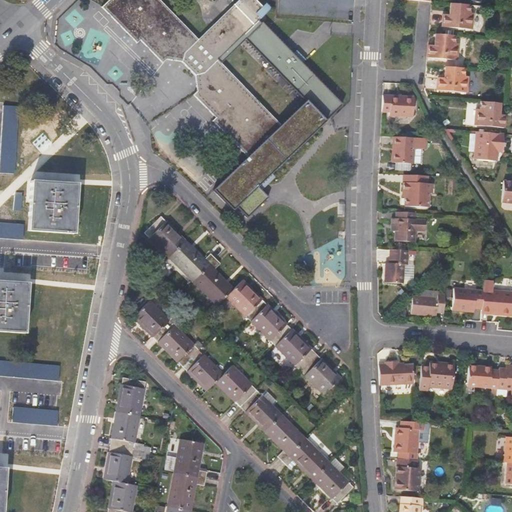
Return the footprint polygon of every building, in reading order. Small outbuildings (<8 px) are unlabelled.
[(258,187),(271,173),(342,105),(262,23),(261,24),(258,21),(261,19),(256,13),(263,6),(256,0),(238,0),(198,39),(159,0),(109,0),(101,8),(137,44),(140,42),(162,64),(165,60),(179,63),(192,77),(197,91),(193,95),(215,118),(212,122),(247,157),(213,190),(233,210),(236,207),(247,218),(268,197),(262,192),(258,187)] [(267,3),(263,6),(256,13),(261,19),(272,8),(267,3)] [(471,13),(471,5),(459,4),(452,3),(451,14),(445,14),(444,27),(473,29),(475,13),(471,13)] [(65,18),(75,28),(85,19),(74,9),(65,18)] [(433,45),(427,45),(426,57),(456,59),(457,44),(453,43),(453,36),(434,34),(433,45)] [(488,78),(489,70),(468,68),(467,80),(461,80),(460,91),(490,94),(492,78),(488,78)] [(414,99),(384,98),(383,111),(383,113),(390,114),(390,118),(414,119),(414,99)] [(501,115),(502,103),(481,102),(481,110),(477,110),(476,125),(506,128),(506,115),(501,115)] [(18,106),(3,105),(0,144),(0,172),(14,174),(18,106)] [(498,161),(498,152),(499,146),(504,146),(505,134),(485,132),(477,132),(476,139),(475,157),(475,159),(498,161)] [(414,149),(414,139),(394,138),(393,163),(397,164),(412,164),(413,164),(414,149)] [(426,139),(414,139),(414,149),(423,150),(425,150),(426,139)] [(414,149),(413,164),(422,164),(423,150),(414,149)] [(412,164),(397,164),(397,172),(412,173),(412,164)] [(258,187),(262,192),(276,178),(271,173),(258,187)] [(428,184),(428,177),(405,176),(404,192),(407,192),(406,197),(406,207),(433,208),(434,184),(428,184)] [(511,179),(503,179),(501,197),(501,200),(511,200),(511,179)] [(74,183),(52,182),(29,180),(26,229),(71,231),(74,183)] [(22,193),(14,193),(13,210),(21,211),(22,193)] [(397,219),(396,231),(396,242),(415,243),(415,231),(424,231),(425,220),(416,220),(416,214),(397,213),(397,219)] [(165,255),(182,239),(162,219),(157,215),(141,231),(146,236),(165,255)] [(0,236),(22,238),(23,224),(0,222),(0,236)] [(189,279),(212,257),(207,252),(201,258),(182,239),(165,255),(189,279)] [(403,265),(406,265),(406,251),(389,250),(388,264),(384,264),(384,283),(402,284),(403,282),(403,265)] [(217,262),(212,257),(189,279),(214,304),(222,295),(230,287),(211,268),(217,262)] [(411,265),(406,265),(403,265),(403,282),(410,282),(411,265)] [(239,278),(230,287),(222,295),(247,320),(264,302),(239,278)] [(26,282),(4,281),(0,281),(0,329),(23,331),(26,282)] [(474,308),(482,309),(483,292),(454,290),(453,311),(473,313),(474,308)] [(511,295),(483,292),(482,309),(489,309),(489,313),(511,315),(511,295)] [(437,313),(444,313),(446,295),(438,294),(438,298),(413,296),(412,314),(436,316),(437,313)] [(154,341),(171,324),(146,299),(129,316),(154,341)] [(289,327),(264,302),(247,320),(271,344),(289,327)] [(179,365),(195,348),(171,324),(154,341),(179,365)] [(314,351),(289,327),(271,344),(296,369),(314,351)] [(213,380),(220,373),(195,348),(179,365),(203,389),(213,380)] [(338,376),(314,351),(296,369),(321,393),(338,376)] [(384,362),(378,363),(379,383),(411,382),(410,363),(396,364),(395,360),(384,361),(384,362)] [(0,376),(59,381),(60,366),(0,361),(0,376)] [(428,366),(421,365),(419,390),(426,390),(427,386),(450,388),(452,364),(429,362),(428,366)] [(237,405),(254,388),(229,363),(220,373),(213,380),(237,405)] [(465,385),(497,388),(498,370),(489,370),(489,367),(466,365),(465,385)] [(511,367),(511,365),(504,365),(504,368),(499,368),(498,370),(497,388),(509,389),(511,389),(511,367)] [(114,410),(136,414),(143,380),(120,376),(114,410)] [(262,429),(278,413),(254,388),(237,405),(262,429)] [(58,426),(59,411),(14,408),(13,422),(58,426)] [(130,448),(136,414),(114,410),(107,444),(130,448)] [(280,459),(302,436),(278,413),(262,429),(281,448),(275,454),(280,459)] [(424,431),(425,423),(416,422),(401,421),(400,429),(396,429),(393,452),(416,454),(419,431),(424,431)] [(310,477),(326,460),(302,436),(280,459),(285,464),(291,458),(310,477)] [(177,438),(171,471),(203,477),(204,470),(195,469),(200,442),(177,438)] [(124,482),(130,448),(107,444),(101,478),(111,480),(124,482)] [(416,468),(416,460),(396,459),(393,489),(418,491),(419,468),(416,468)] [(351,485),(326,460),(310,477),(335,501),(351,485)] [(202,484),(203,477),(171,471),(165,505),(188,509),(193,482),(202,484)] [(128,511),(134,484),(124,482),(111,480),(105,511),(128,511)] [(422,506),(423,498),(400,496),(398,511),(418,511),(419,505),(422,506)]
